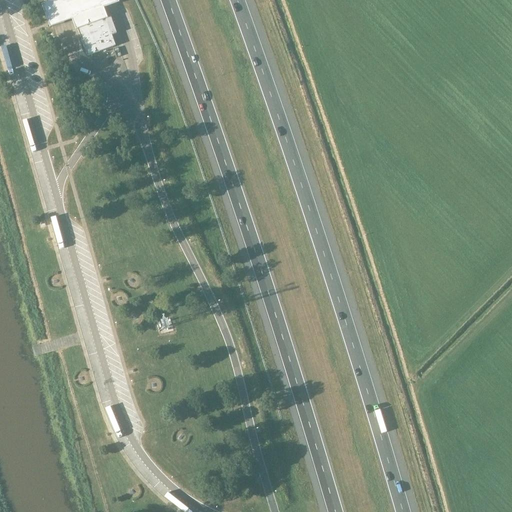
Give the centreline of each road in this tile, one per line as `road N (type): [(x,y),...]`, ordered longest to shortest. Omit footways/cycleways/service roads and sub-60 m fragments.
road 1 (motorway): [(167,0),(334,511)]
road 2 (motorway): [(402,511),(236,0)]
